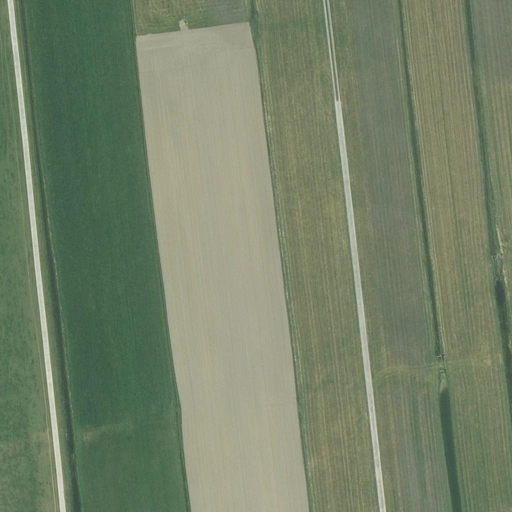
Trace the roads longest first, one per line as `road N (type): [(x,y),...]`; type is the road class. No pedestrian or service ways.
road 1 (track): [(324,0),(385,511)]
road 2 (track): [(62,511),(9,0)]
